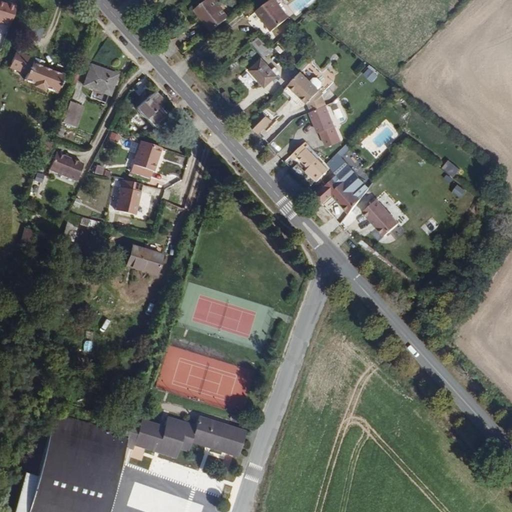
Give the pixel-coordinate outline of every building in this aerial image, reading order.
[(229,17),(216,0),(206,0),(195,10),(212,31),(229,17)] [(289,17),(275,0),(271,0),(256,12),(267,27),(272,31),(289,17)] [(0,24),(8,27),(15,5),(6,2),(5,3),(0,1),(0,24)] [(269,49),(259,38),(252,44),(262,56),(269,49)] [(63,74),(41,66),(43,61),(33,58),(33,59),(16,51),(9,67),(26,74),(23,81),(55,94),(63,74)] [(271,70),(261,59),(249,70),(265,87),(277,76),(271,70)] [(109,96),(117,75),(90,64),(82,85),(109,96)] [(280,73),(275,67),(271,70),(277,76),(280,73)] [(326,106),(321,94),(300,74),(288,87),(307,106),(310,112),(326,106)] [(157,108),(163,102),(154,91),(135,108),(153,128),(165,117),(157,108)] [(74,127),(82,106),(68,101),(60,122),(74,127)] [(341,142),(326,106),(310,112),(308,113),(318,134),(321,133),(327,147),(341,142)] [(257,132),(268,121),(261,114),(250,125),(257,132)] [(152,172),(160,149),(139,141),(131,165),(152,172)] [(329,170),(307,148),(310,146),(306,142),(291,156),(296,160),(298,158),(309,169),(307,171),(318,182),(329,170)] [(75,182),(82,164),(55,153),(48,170),(75,182)] [(454,177),(460,169),(448,160),(442,169),(454,177)] [(101,175),(103,167),(96,165),(93,173),(101,175)] [(365,191),(366,190),(352,175),(342,184),(336,177),(315,195),(322,203),(333,194),(351,214),(356,205),(365,191)] [(134,215),(141,185),(122,181),(115,211),(134,215)] [(394,218),(378,198),(376,200),(373,197),(365,191),(356,205),(362,209),(364,211),(363,212),(380,230),(394,218)] [(72,241),(79,217),(68,214),(61,238),(72,241)] [(96,230),(98,222),(83,218),(81,226),(96,230)] [(126,266),(133,246),(131,246),(125,266),(126,266)] [(154,275),(161,255),(133,246),(126,266),(154,275)] [(44,457),(40,469),(39,475),(27,472),(25,478),(19,500),(15,511),(108,511),(127,446),(131,435),(126,434),(57,413),(50,435),(44,457)] [(193,442),(198,425),(170,417),(167,426),(132,415),(126,434),(131,435),(127,446),(135,449),(136,444),(178,457),(181,448),(191,451),(193,442)] [(245,425),(247,421),(229,416),(228,420),(245,425)] [(198,425),(193,442),(240,456),(247,431),(201,417),(198,425)] [(44,457),(50,435),(37,431),(30,453),(44,457)] [(40,469),(44,457),(30,453),(25,471),(27,472),(29,466),(40,469)] [(39,475),(40,469),(29,466),(27,472),(39,475)]
